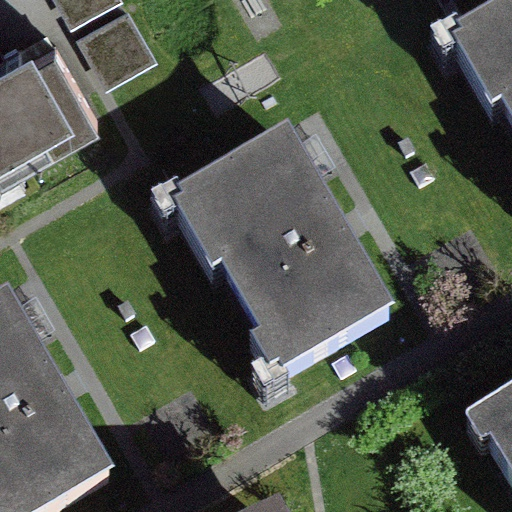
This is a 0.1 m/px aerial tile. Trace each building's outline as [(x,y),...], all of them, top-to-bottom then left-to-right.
[(65,0),(78,22),(116,0),(65,0)] [(113,83),(157,58),(130,11),(86,36),(113,83)] [(511,16),(465,44),(511,123),(511,16)] [(28,60),(21,49),(0,61),(0,155),(9,150),(18,166),(98,121),(55,45),(28,60)] [(287,148),(185,207),(286,380),(387,321),(343,244),(335,249),(324,229),(331,225),(287,148)] [(7,311),(0,314),(0,511),(59,511),(107,484),(63,407),(55,411),(44,392),(52,388),(7,311)] [(511,404),(487,419),(501,442),(489,450),(511,487),(511,404)]
